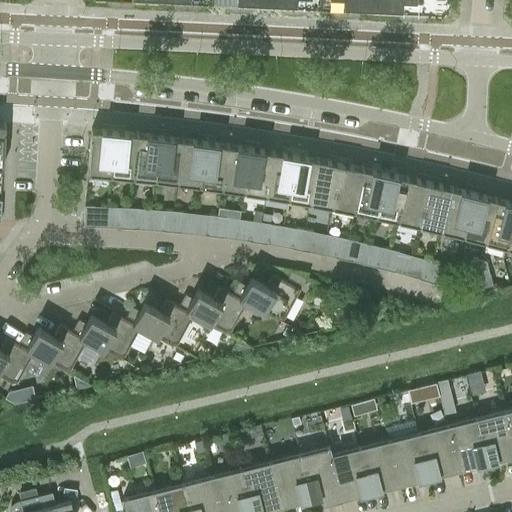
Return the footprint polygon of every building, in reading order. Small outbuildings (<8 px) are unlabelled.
[(87,170),(110,172),(114,129),(91,127),(87,170)] [(137,131),(114,129),(110,172),(132,174),(137,131)] [(160,134),(137,131),(132,174),(154,177),(160,134)] [(177,180),(182,136),(160,134),(154,177),(177,180)] [(205,139),(182,136),(177,180),(199,182),(205,139)] [(221,185),(227,142),(205,139),(199,182),(221,185)] [(250,146),(227,142),(221,185),(243,189),(250,146)] [(265,192),(272,149),(250,146),(243,189),(265,192)] [(272,149),(265,192),(287,196),(295,153),(272,149)] [(309,200),(317,157),(295,153),(287,196),(309,200)] [(339,161),(317,157),(309,200),(331,204),(339,161)] [(353,208),(362,165),(339,161),(331,204),(353,208)] [(384,170),(362,165),(353,208),(375,213),(384,170)] [(397,217),(406,175),(384,170),(375,213),(397,217)] [(428,180),(406,175),(397,217),(418,222),(428,180)] [(440,227),(451,185),(428,180),(418,222),(440,227)] [(473,190),(451,185),(440,227),(462,233),(473,190)] [(484,238),(495,196),(473,190),(462,233),(484,238)] [(511,219),(511,200),(495,196),(484,238),(505,244),(511,219)] [(84,203),(83,224),(93,224),(94,204),(84,203)] [(128,226),(130,205),(121,205),(119,226),(128,226)] [(138,206),(130,205),(128,226),(136,227),(138,206)] [(171,229),(173,209),(165,208),(163,229),(171,229)] [(182,210),(173,209),(171,229),(180,230),(182,210)] [(214,234),(217,214),(208,212),(206,233),(214,234)] [(225,215),(217,214),(214,234),(223,235),(225,215)] [(257,240),(261,220),(252,218),(249,239),(257,240)] [(269,221),(261,220),(257,240),(266,242),(269,221)] [(300,248),(304,227),(296,226),(292,246),(300,248)] [(313,229),(304,227),(300,248),(309,249),(313,229)] [(343,257),(347,237),(339,235),(334,255),(343,257)] [(356,239),(347,237),(343,257),(351,259),(356,239)] [(385,267),(390,247),(382,245),(377,265),(385,267)] [(399,249),(390,247),(385,267),(393,269),(399,249)] [(427,279),(432,259),(425,257),(419,277),(427,279)] [(476,269),(482,258),(478,257),(469,259),(465,277),(477,274),(476,269)] [(486,259),(482,258),(476,269),(477,274),(488,271),(486,259)] [(441,261),(432,259),(427,279),(435,281),(441,261)] [(291,270),(286,279),(300,286),(305,277),(291,270)] [(238,279),(232,291),(246,300),(277,317),(283,316),(300,286),(286,279),(272,271),(266,283),(250,274),(245,283),(238,279)] [(185,292),(178,304),(192,313),(224,330),(230,328),(246,300),(232,291),(219,284),(212,296),(197,287),(192,296),(185,292)] [(132,305),(125,316),(139,325),(171,343),(177,341),(192,313),(178,304),(166,297),(159,308),(143,300),(139,309),(132,305)] [(78,317),(72,329),(86,338),(117,355),(123,354),(139,325),(125,316),(112,309),(106,321),(90,312),(85,321),(78,317)] [(25,330),(19,342),(33,351),(64,368),(70,366),(86,338),(72,329),(59,322),(53,334),(37,325),(32,334),(25,330)] [(17,379),(33,351),(19,342),(6,334),(0,344),(0,374),(11,381),(17,379)] [(237,338),(232,349),(249,345),(237,338)] [(177,351),(173,356),(179,359),(182,353),(177,351)] [(89,383),(74,375),(77,386),(89,383)] [(449,390),(447,380),(446,378),(436,380),(436,382),(439,392),(449,390)] [(429,382),(430,384),(432,395),(438,393),(436,382),(435,380),(429,382)] [(17,400),(22,399),(19,387),(9,389),(6,394),(5,396),(14,401),(17,400)] [(360,400),(350,403),(353,414),(363,411),(360,400)] [(347,404),(339,406),(342,419),(350,417),(347,404)] [(511,437),(504,407),(475,415),(486,459),(511,452),(511,437)] [(486,459),(475,415),(446,422),(457,466),(486,459)] [(446,422),(417,429),(428,474),(457,466),(446,422)] [(259,424),(249,426),(251,435),(261,432),(259,424)] [(428,474),(417,429),(388,437),(399,481),(428,474)] [(388,437),(359,444),(370,488),(399,481),(388,437)] [(201,438),(194,440),(196,450),(204,448),(201,438)] [(329,443),(298,451),(310,495),(319,493),(321,501),(341,496),(330,451),(331,451),(329,443)] [(370,488),(359,444),(331,451),(330,451),(341,496),(370,488)] [(141,450),(127,454),(127,455),(130,464),(144,460),(142,452),(141,450)] [(310,495),(298,451),(269,458),(280,503),(310,495)] [(269,458),(240,466),(251,510),(280,503),(269,458)] [(211,473),(220,511),(243,511),(251,510),(240,466),(211,473)] [(182,480),(189,511),(220,511),(211,473),(182,480)] [(189,511),(182,480),(153,487),(158,511),(189,511)] [(34,487),(19,491),(21,499),(36,495),(34,487)] [(158,511),(153,487),(122,495),(126,511),(158,511)] [(72,511),(69,498),(53,502),(51,491),(36,495),(21,499),(18,500),(12,504),(9,511),(72,511)]
